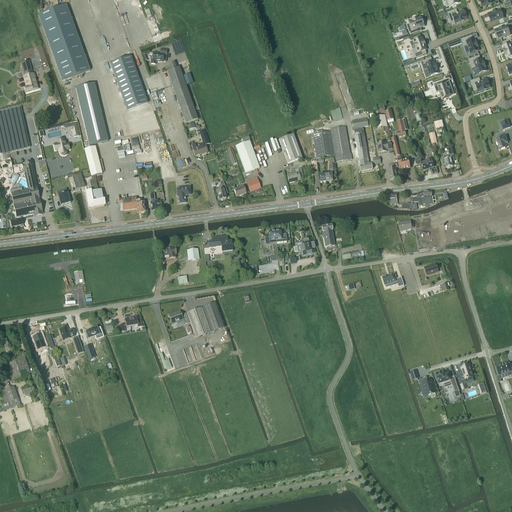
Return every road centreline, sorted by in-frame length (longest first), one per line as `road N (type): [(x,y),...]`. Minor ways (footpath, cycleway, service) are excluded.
road 1 (unclassified): [(0,324),(326,270)]
road 2 (tertiary): [(0,244),(306,203)]
road 3 (residential): [(480,27),(500,90),(496,101),(465,117),(478,178)]
road 4 (tertiary): [(306,203),(478,178)]
road 5 (unclassified): [(326,270),(459,251)]
